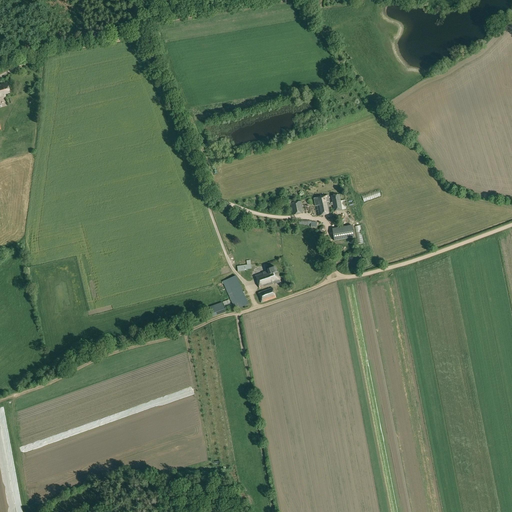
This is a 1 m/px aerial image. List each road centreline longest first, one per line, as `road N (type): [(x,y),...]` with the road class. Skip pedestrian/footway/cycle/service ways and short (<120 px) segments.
road 1 (track): [(343,277),(0,400)]
road 2 (track): [(206,196),(265,215),(320,219),(332,266),(343,277),(511,224)]
road 3 (unclassified): [(206,196),(128,0)]
road 4 (track): [(142,27),(285,0)]
